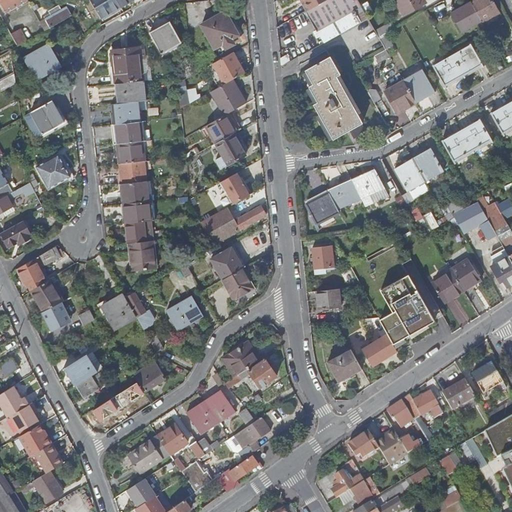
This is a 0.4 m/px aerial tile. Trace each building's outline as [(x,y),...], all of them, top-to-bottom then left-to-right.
[(6,12),(27,0),(0,0),(0,3),(6,14),(7,13),(6,12)] [(91,0),(101,18),(121,7),(116,0),(91,0)] [(302,0),(308,10),(325,0),(302,0)] [(325,0),(308,10),(325,42),(353,27),(345,14),(362,5),(359,0),(325,0)] [(425,0),(395,0),(404,15),(417,8),(416,6),(426,1),(425,0)] [(494,0),(474,0),(472,1),(482,20),(483,21),(501,11),(494,0)] [(463,31),(482,20),(472,1),(452,13),(463,31)] [(40,22),(45,31),(72,15),(67,6),(61,9),(59,5),(49,11),(51,15),(45,19),(40,22)] [(225,10),(201,24),(215,47),(223,42),(226,47),(234,42),(232,38),(239,34),(225,10)] [(369,17),(373,24),(377,22),(372,14),(368,16),(369,17)] [(150,32),(161,53),(181,41),(170,21),(150,32)] [(373,24),(377,32),(382,29),(378,21),(377,22),(373,24)] [(11,34),(18,46),(26,41),(19,29),(11,34)] [(393,46),(386,33),(380,37),(386,49),(387,49),(393,46)] [(232,38),(234,42),(241,38),(239,34),(232,38)] [(0,56),(11,50),(17,46),(14,41),(0,48),(0,56)] [(452,54),(464,74),(475,68),(477,70),(483,66),(484,67),(484,66),(471,43),(470,44),(471,45),(454,54),(453,53),(452,54)] [(24,58),(37,80),(61,66),(48,44),(24,58)] [(117,83),(144,80),(140,47),(112,50),(115,83),(117,83)] [(387,49),(386,49),(374,56),(378,62),(390,56),(387,49)] [(200,52),(191,57),(195,64),(204,59),(200,52)] [(213,63),(226,84),(231,80),(245,73),(233,52),(213,63)] [(453,81),(464,74),(452,54),(453,55),(435,65),(435,64),(434,65),(447,87),(448,87),(447,86),(454,83),(453,81)] [(362,124),(364,123),(338,76),(342,74),(332,56),(308,69),(316,83),(311,86),(319,102),(315,104),(334,139),(351,130),(355,138),(366,131),(362,124)] [(466,76),(477,70),(475,68),(464,74),(466,76)] [(404,80),(417,102),(434,92),(435,93),(436,92),(435,90),(434,90),(422,69),(422,70),(404,80)] [(16,83),(14,73),(0,80),(0,86),(2,90),(16,83)] [(453,81),(454,83),(466,76),(464,74),(453,81)] [(180,97),(181,108),(189,104),(184,79),(178,82),(180,97)] [(117,83),(120,103),(138,101),(146,100),(144,80),(117,83)] [(212,92),(225,116),(247,103),(239,90),(238,91),(231,80),(226,84),(212,92)] [(399,112),(417,102),(404,80),(387,90),(386,90),(397,111),(397,112),(399,113),(400,113),(399,112)] [(31,113),(43,134),(64,122),(52,100),(31,113)] [(112,104),(114,124),(140,121),(138,101),(120,103),(112,104)] [(511,104),(511,103),(494,113),(493,112),(492,112),(492,113),(505,135),(506,135),(506,134),(505,132),(511,128),(511,104)] [(221,117),(200,130),(209,147),(219,142),(231,134),(221,117)] [(462,130),(475,152),(481,148),(480,146),(492,140),(493,141),(493,142),(494,142),(494,141),(481,119),(480,119),(480,120),(462,130)] [(114,124),(117,144),(143,141),(140,121),(114,124)] [(468,156),(475,152),(462,130),(444,140),(443,140),(443,141),(456,163),(457,163),(457,162),(455,160),(467,154),(468,156)] [(231,134),(219,142),(231,163),(249,153),(237,131),(231,134)] [(480,146),(481,148),(493,141),(492,140),(480,146)] [(117,144),(119,163),(145,161),(143,141),(117,144)] [(413,159),(426,181),(443,171),(443,172),(444,172),(445,172),(444,171),(431,148),(430,148),(430,149),(413,159)] [(36,166),(48,188),(70,176),(58,154),(36,166)] [(457,162),(468,156),(467,154),(455,160),(457,162)] [(12,159),(0,165),(0,177),(17,167),(12,159)] [(410,190),(426,181),(413,159),(397,168),(396,167),(409,191),(410,191),(410,190)] [(119,163),(121,183),(146,181),(147,181),(146,169),(145,161),(119,163)] [(376,169),(352,180),(362,198),(366,206),(389,195),(385,187),(376,169)] [(236,173),(221,181),(233,203),(248,195),(236,173)] [(329,191),(338,208),(362,198),(352,180),(329,191)] [(121,183),(124,203),(148,201),(146,181),(121,183)] [(32,187),(30,182),(0,198),(0,212),(4,211),(5,213),(14,208),(9,200),(25,191),(32,187)] [(32,187),(25,191),(27,195),(35,191),(32,187)] [(317,223),(340,211),(338,208),(329,191),(328,189),(321,193),(322,195),(307,204),(317,223)] [(235,207),(239,214),(258,205),(255,198),(235,207)] [(503,244),(511,259),(511,229),(505,217),(511,213),(511,201),(510,198),(502,203),(500,200),(483,209),(497,234),(503,244)] [(446,217),(448,221),(455,217),(453,215),(465,208),(460,199),(448,205),(453,214),(446,217)] [(126,223),(151,220),(149,201),(148,201),(124,203),(126,223)] [(479,203),(478,201),(472,204),(465,208),(453,215),(455,217),(464,233),(480,224),(489,239),(497,234),(483,209),(479,203)] [(207,234),(213,244),(266,214),(262,208),(236,222),(227,208),(201,222),(207,234)] [(416,220),(424,234),(440,226),(432,212),(416,220)] [(23,220),(1,233),(9,247),(18,242),(19,244),(32,237),(23,220)] [(128,243),(153,240),(152,231),(152,227),(151,220),(126,223),(128,243)] [(153,240),(128,243),(129,252),(128,252),(130,271),(157,268),(153,240)] [(508,286),(511,283),(511,259),(503,244),(495,249),(495,250),(494,250),(494,251),(493,254),(498,262),(492,266),(501,281),(504,279),(508,286)] [(313,247),(315,268),(334,266),(332,245),(313,247)] [(59,252),(56,246),(47,251),(50,257),(59,252)] [(211,259),(223,279),(242,268),(244,267),(232,247),(211,259)] [(40,255),(17,268),(27,286),(36,281),(30,271),(45,263),(40,255)] [(431,281),(444,303),(481,281),(469,260),(451,270),(450,269),(431,281)] [(192,273),(185,261),(179,265),(185,277),(192,273)] [(242,268),(223,279),(234,299),(254,288),(242,268)] [(436,320),(409,273),(384,287),(397,309),(393,311),(380,319),(388,334),(394,344),(436,320)] [(31,289),(42,312),(61,302),(62,302),(49,279),(31,289)] [(361,300),(368,297),(365,292),(362,286),(356,290),(361,300)] [(397,309),(384,287),(381,290),(393,311),(397,309)] [(339,288),(317,291),(319,308),(329,307),(332,306),(341,305),(339,288)] [(134,292),(125,297),(136,317),(141,327),(143,329),(152,324),(153,318),(148,310),(145,311),(134,292)] [(83,301),(79,293),(62,302),(61,302),(62,304),(63,305),(69,301),(72,306),(83,301)] [(115,329),(136,317),(125,297),(123,293),(101,306),(115,329)] [(167,311),(178,329),(202,316),(192,297),(167,311)] [(63,305),(62,304),(42,315),(49,328),(69,318),(63,305)] [(89,310),(78,315),(83,326),(94,320),(89,310)] [(69,318),(49,328),(50,331),(71,320),(69,318)] [(341,329),(337,321),(320,323),(321,331),(341,329)] [(394,344),(388,334),(363,348),(373,365),(398,351),(394,344)] [(149,340),(156,352),(163,348),(156,336),(149,340)] [(229,349),(231,351),(251,338),(250,336),(229,349)] [(231,351),(222,357),(234,376),(247,368),(261,358),(254,348),(256,346),(251,338),(231,351)] [(342,380),(363,369),(351,348),(331,360),(342,380)] [(66,367),(77,384),(91,376),(97,372),(87,355),(87,354),(66,367)] [(0,365),(0,368),(5,376),(18,367),(13,357),(0,365)] [(249,370),(247,368),(234,376),(225,382),(229,387),(243,379),(242,378),(250,372),(260,386),(277,375),(265,359),(249,370)] [(133,374),(137,381),(159,367),(155,360),(133,374)] [(505,382),(493,363),(474,374),(486,394),(505,382)] [(159,367),(137,381),(138,383),(144,392),(153,386),(158,383),(166,378),(159,367)] [(91,376),(77,384),(85,397),(99,388),(91,376)] [(476,395),(468,381),(445,395),(453,409),(476,395)] [(144,392),(138,383),(117,396),(116,395),(93,410),(97,415),(99,414),(101,417),(115,408),(116,410),(145,393),(144,392)] [(13,386),(0,393),(0,406),(7,417),(32,403),(27,395),(21,399),(13,386)] [(220,391),(205,401),(219,422),(235,411),(221,389),(219,390),(220,391)] [(411,395),(403,399),(413,416),(414,419),(419,416),(433,409),(439,419),(443,417),(442,415),(446,412),(433,390),(415,401),(411,395)] [(257,401),(262,397),(258,392),(253,396),(257,401)] [(400,425),(413,416),(403,399),(387,411),(393,419),(395,417),(400,425)] [(202,433),(219,422),(205,401),(189,412),(188,411),(187,412),(202,433)] [(511,401),(489,416),(495,426),(511,416),(511,401)] [(18,432),(38,421),(34,414),(32,412),(35,410),(32,403),(9,416),(18,432)] [(243,410),(253,422),(255,421),(246,408),(243,410)] [(248,426),(253,422),(243,410),(239,413),(248,426)] [(424,426),(419,416),(414,419),(420,428),(424,426)] [(511,511),(511,416),(495,426),(489,430),(494,442),(491,443),(498,458),(501,457),(507,469),(511,480),(511,511)] [(248,426),(234,435),(244,449),(239,452),(243,458),(253,452),(259,447),(254,440),(270,429),(261,417),(255,420),(255,421),(253,422),(248,426)] [(157,435),(169,454),(187,442),(175,423),(157,435)] [(43,430),(39,424),(18,437),(30,456),(35,453),(50,444),(42,432),(43,430)] [(425,425),(424,426),(420,428),(427,441),(433,437),(425,425)] [(42,432),(50,444),(51,443),(52,443),(44,430),(42,432)] [(377,441),(370,430),(351,443),(358,455),(362,452),(365,456),(380,446),(377,441)] [(391,463),(409,452),(401,440),(395,430),(377,441),(380,446),(391,463)] [(494,442),(489,430),(485,432),(491,443),(494,442)] [(157,435),(142,445),(143,447),(128,457),(140,473),(169,454),(157,435)] [(239,452),(244,449),(234,435),(229,438),(229,439),(238,453),(239,452)] [(401,440),(409,452),(421,445),(418,440),(413,443),(408,435),(401,440)] [(197,442),(205,454),(212,450),(204,437),(197,442)] [(199,459),(205,454),(197,442),(196,441),(190,445),(199,459)] [(56,452),(51,443),(50,444),(35,453),(46,472),(49,471),(62,463),(56,452)] [(127,454),(128,457),(143,447),(142,445),(127,454)] [(64,462),(58,450),(56,452),(62,463),(64,462)] [(46,472),(35,453),(30,456),(29,456),(41,476),(46,472)] [(258,464),(252,455),(230,470),(229,468),(217,476),(228,492),(240,483),(236,478),(258,464)] [(449,475),(457,471),(449,456),(440,461),(444,468),(449,475)] [(179,468),(173,459),(142,480),(148,489),(154,485),(179,468)] [(356,473),(360,471),(355,463),(352,460),(346,464),(348,466),(350,465),(356,473)] [(205,472),(196,461),(181,471),(183,472),(196,491),(200,488),(214,479),(207,470),(205,472)] [(181,471),(179,468),(154,485),(157,490),(183,472),(181,471)] [(411,479),(416,485),(431,476),(427,469),(411,479)] [(511,480),(507,469),(503,471),(511,489),(511,480)] [(0,511),(26,511),(14,492),(0,470),(0,511)] [(351,489),(365,480),(362,474),(351,481),(344,470),(335,476),(341,484),(333,489),(338,498),(351,489)] [(41,476),(33,481),(46,502),(62,493),(49,471),(46,472),(41,476)] [(381,493),(371,477),(365,480),(351,489),(357,499),(356,500),(360,506),(381,493)] [(402,493),(410,488),(407,483),(402,487),(403,489),(400,490),(402,493)] [(447,507),(463,498),(458,491),(443,500),(447,507)] [(171,508),(165,511),(185,511),(191,508),(188,503),(193,500),(190,495),(171,508)] [(391,511),(397,508),(392,500),(377,509),(371,511),(391,511)] [(166,501),(150,511),(165,511),(171,508),(166,501)] [(371,511),(377,509),(373,501),(355,511),(371,511)]
